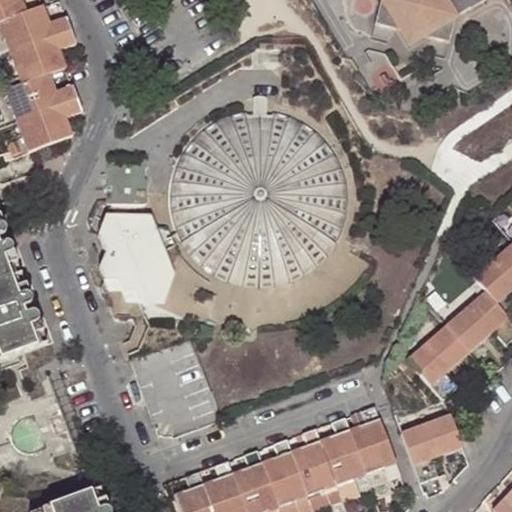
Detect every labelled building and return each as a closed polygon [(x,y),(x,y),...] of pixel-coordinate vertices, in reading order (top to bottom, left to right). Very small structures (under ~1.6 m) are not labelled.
[(0,0),(0,23),(7,21),(26,14),(19,0),(0,0)] [(380,0),(374,25),(447,43),(454,19),(457,17),(456,16),(470,7),(472,8),(485,0),(380,0)] [(26,14),(7,21),(17,51),(69,32),(64,18),(48,23),(43,8),(26,14)] [(0,31),(8,55),(17,51),(7,21),(0,23),(0,31)] [(69,32),(17,51),(28,82),(48,75),(64,69),(59,56),(76,50),(69,32)] [(258,50),(246,50),(246,62),(258,62),(258,50)] [(17,51),(8,55),(19,85),(28,82),(17,51)] [(13,87),(24,118),(76,98),(71,84),(54,91),(48,75),(28,82),(19,85),(13,87)] [(15,121),(24,118),(13,87),(4,91),(15,121)] [(81,112),(76,98),(24,118),(35,150),(67,139),(70,135),(64,119),(70,117),(81,112)] [(259,113),(245,114),(243,110),(226,115),(211,122),(204,127),(191,139),(186,146),(177,161),(171,177),(169,194),(169,203),(172,220),(178,236),(182,244),(193,258),(206,269),(213,274),(221,278),(234,283),(250,286),(259,286),(276,285),(284,283),(292,280),(308,271),(315,266),(327,254),(337,240),(343,224),(345,215),(347,198),(347,189),(344,172),(341,164),(337,156),(328,142),(315,130),(308,124),(293,116),(285,113),(277,111),(277,115),(259,113)] [(26,153),(35,150),(24,118),(15,121),(26,153)] [(108,202),(128,201),(146,201),(146,175),(135,176),(135,167),(146,166),(145,155),(105,155),(106,202),(108,202)] [(108,202),(109,212),(129,212),(128,201),(108,202)] [(148,212),(129,212),(109,212),(106,212),(97,232),(104,250),(96,265),(103,281),(100,285),(112,318),(131,318),(134,322),(143,319),(139,304),(151,305),(169,266),(164,249),(156,249),(151,236),(153,224),(148,212)] [(0,357),(44,343),(34,315),(23,319),(17,303),(28,299),(9,245),(0,248),(0,227),(2,227),(0,220),(0,357)] [(511,243),(471,279),(483,293),(405,360),(441,401),(454,389),(443,375),(491,333),(503,347),(511,339),(511,325),(507,320),(511,315),(511,294),(510,293),(511,291),(511,243)] [(362,424),(356,426),(358,433),(350,436),(363,469),(364,474),(382,468),(380,462),(392,458),(372,406),(358,411),(362,424)] [(460,450),(453,431),(447,415),(397,434),(416,484),(437,476),(430,460),(460,450)] [(334,479),(336,484),(352,478),(350,473),(363,469),(350,436),(348,429),(343,417),(329,422),(334,435),(330,436),(332,443),(323,446),(334,479)] [(305,444),(299,446),(301,453),(293,456),(305,489),(307,494),(325,488),(323,483),(334,479),(323,446),(320,440),(316,426),(301,432),(305,444)] [(350,436),(358,433),(356,426),(348,429),(350,436)] [(332,443),(330,436),(320,440),(323,446),(332,443)] [(275,500),(277,505),(293,499),(291,494),(305,489),(293,456),(291,450),(286,437),(272,442),(276,454),(270,456),(272,463),(262,467),(275,500)] [(293,456),(301,453),(299,446),(291,450),(293,456)] [(245,466),(243,467),(245,474),(236,477),(247,510),(248,511),(259,511),(263,511),(262,505),(275,500),(262,467),(260,460),(255,448),(241,454),(245,466)] [(272,463),(270,456),(260,460),(262,467),(272,463)] [(218,475),(213,477),(215,486),(207,488),(215,511),(240,511),(247,510),(236,477),(233,470),(229,458),(213,464),(218,475)] [(380,462),(382,468),(394,463),(392,458),(380,462)] [(236,477),(245,474),(243,467),(233,470),(236,477)] [(382,468),(364,474),(369,486),(386,480),(382,468)] [(204,480),(200,469),(185,474),(189,487),(183,489),(185,495),(177,499),(181,511),(215,511),(207,488),(204,480)] [(350,473),(352,478),(364,474),(363,469),(350,473)] [(215,486),(213,477),(204,480),(207,488),(215,486)] [(358,493),(352,478),(336,484),(342,499),(358,493)] [(334,479),(323,483),(325,488),(336,484),(334,479)] [(342,499),(336,484),(325,488),(307,494),(312,510),(342,499)] [(105,511),(96,487),(32,511),(105,511)] [(174,492),(177,499),(185,495),(183,489),(174,492)] [(293,499),(277,505),(279,511),(306,511),(312,510),(307,494),(305,489),(291,494),(293,499)] [(511,511),(511,491),(491,511),(511,511)] [(275,500),(262,505),(263,511),(277,505),(275,500)]
